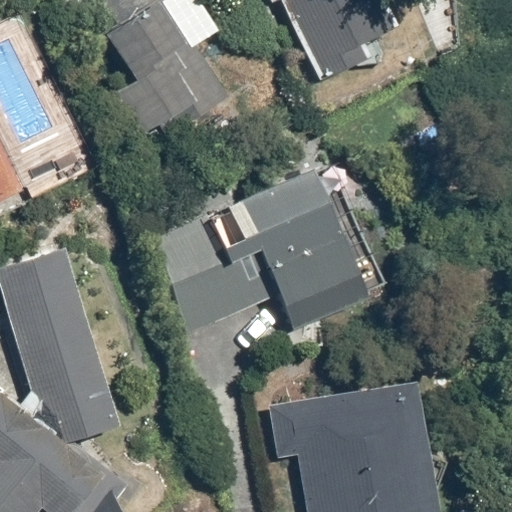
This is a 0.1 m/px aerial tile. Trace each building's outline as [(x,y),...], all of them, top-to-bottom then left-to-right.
[(134,0),(143,16),(113,34),(138,77),(117,89),(146,139),(227,92),(174,0),(134,0)] [(274,0),(276,3),(282,0),(287,0),(322,75),(383,47),(379,37),(404,26),(391,0),(274,0)] [(0,143),(0,209),(26,198),(0,143)] [(230,210),(244,242),(231,248),(236,260),(214,270),(195,225),(162,239),(198,324),(259,298),(244,263),(263,255),(293,326),(370,293),(319,172),(230,210)] [(37,391),(24,406),(1,388),(0,389),(0,511),(98,511),(121,484),(69,442),(120,428),(70,251),(3,270),(37,391)] [(444,511),(424,380),(274,403),(282,457),(303,453),(311,511),(444,511)]
